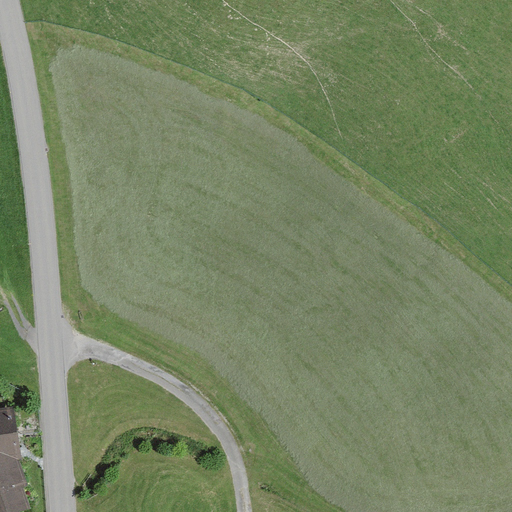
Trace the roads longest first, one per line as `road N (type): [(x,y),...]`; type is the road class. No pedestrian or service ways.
road 1 (tertiary): [(1,0),(36,205),(58,511)]
road 2 (track): [(248,511),(230,435),(207,407),(160,375),(46,330)]
